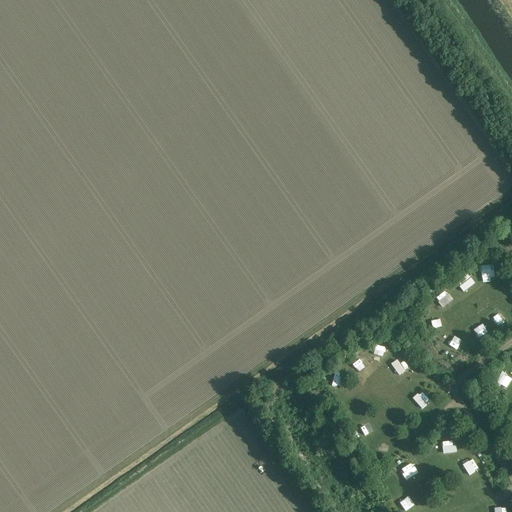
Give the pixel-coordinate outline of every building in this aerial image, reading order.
[(480,260),(476,269),(488,273),(492,264),(480,260)] [(463,273),(454,280),(461,290),(471,283),(463,273)] [(495,288),(505,299),(511,293),(511,292),(503,282),(495,288)] [(430,299),(439,308),(449,299),(441,290),(430,299)] [(493,325),(502,320),(497,311),(488,316),(493,325)] [(480,323),(471,328),(476,338),(485,333),(480,323)] [(376,342),(374,353),(385,355),(387,345),(376,342)] [(349,364),(355,373),(365,368),(359,358),(349,364)] [(401,361),(391,365),(395,376),(405,373),(401,361)] [(499,373),(493,382),(502,389),(509,380),(499,373)] [(340,377),(329,378),(331,390),(342,388),(340,377)] [(414,387),(408,392),(415,400),(420,396),(414,387)] [(347,415),(356,408),(350,401),(342,407),(347,415)] [(389,404),(381,411),(388,419),(396,413),(389,404)] [(434,445),(439,454),(449,448),(444,439),(434,445)] [(460,465),(466,473),(473,468),(467,460),(460,465)] [(398,468),(401,479),(415,475),(411,464),(398,468)] [(473,485),(476,494),(486,489),(483,481),(473,485)] [(398,511),(409,511),(406,503),(397,506),(398,511)]
